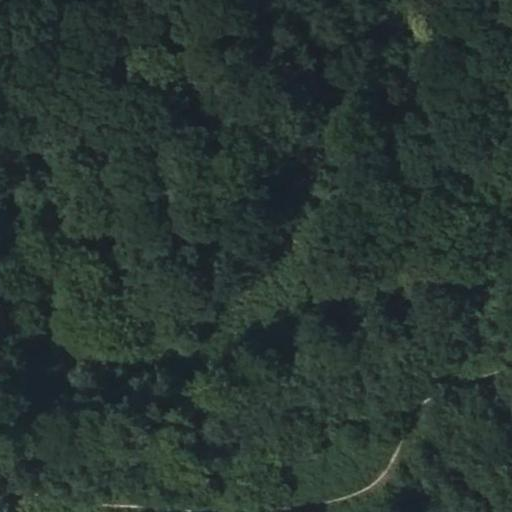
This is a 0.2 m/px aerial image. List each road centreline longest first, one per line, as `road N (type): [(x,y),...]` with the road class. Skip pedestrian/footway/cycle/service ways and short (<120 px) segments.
road 1 (track): [(294,511),(370,488),(389,469),(422,405),(476,375),(511,366)]
road 2 (track): [(0,488),(177,511)]
